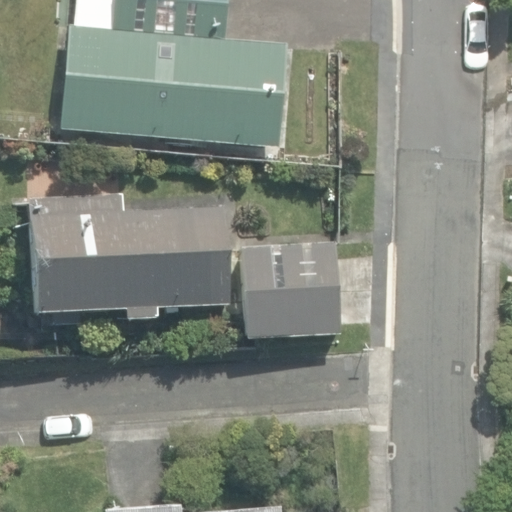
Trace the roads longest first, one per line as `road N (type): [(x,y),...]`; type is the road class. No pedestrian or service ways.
road 1 (residential): [(0,404),(435,362)]
road 2 (residential): [(435,362),(434,0)]
road 3 (residential): [(445,511),(435,362)]
